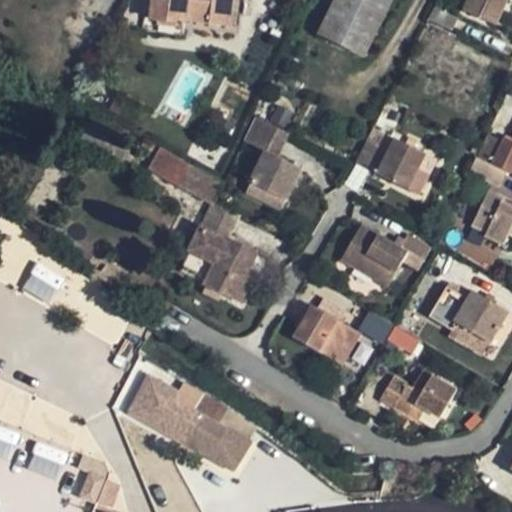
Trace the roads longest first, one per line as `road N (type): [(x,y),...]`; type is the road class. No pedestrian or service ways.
road 1 (residential): [(511,395),(474,444),(393,450),(358,439),(168,316)]
road 2 (unknown): [(258,374),(364,196)]
